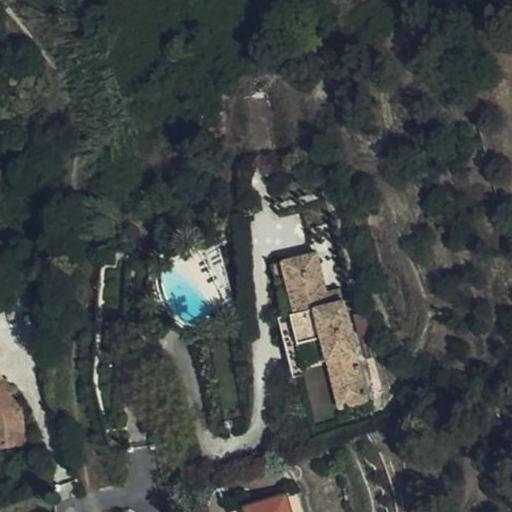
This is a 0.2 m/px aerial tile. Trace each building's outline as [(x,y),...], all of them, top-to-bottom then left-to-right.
[(263,225),(266,207),(236,217),(242,232),(263,225)] [(386,398),(377,291),(354,293),(350,252),(304,255),(308,308),(302,308),(308,370),(320,369),(320,362),(351,359),(353,381),(375,379),(377,399),(386,398)] [(20,411),(0,388),(0,440),(2,440),(4,450),(23,448),(20,411)] [(306,511),(301,490),(292,492),(297,511),(306,511)] [(297,511),(292,492),(232,508),(233,511),(297,511)]
